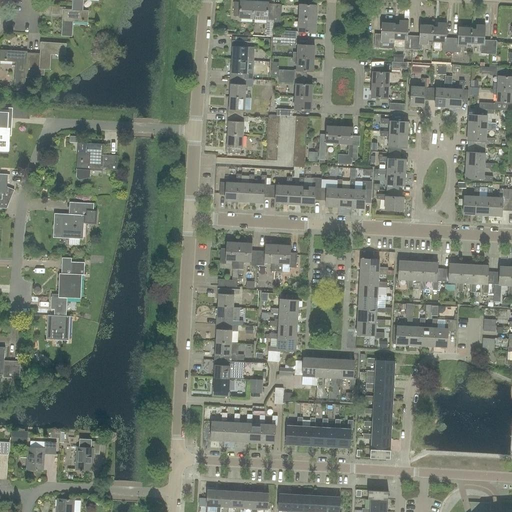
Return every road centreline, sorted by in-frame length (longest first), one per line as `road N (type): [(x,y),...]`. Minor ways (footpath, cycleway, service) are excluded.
road 1 (residential): [(195,130),(54,124),(44,131),(23,191),(16,291)]
road 2 (residential): [(433,230),(189,218)]
road 3 (residential): [(177,458),(189,218)]
road 4 (residential): [(400,471),(177,458)]
road 5 (residential): [(400,471),(411,383),(432,358),(471,354),(474,318)]
road 6 (residential): [(35,494),(51,486),(174,493)]
road 7 (residential): [(195,130),(205,0)]
road 8 (residential): [(329,62),(325,109),(358,110),(360,64)]
